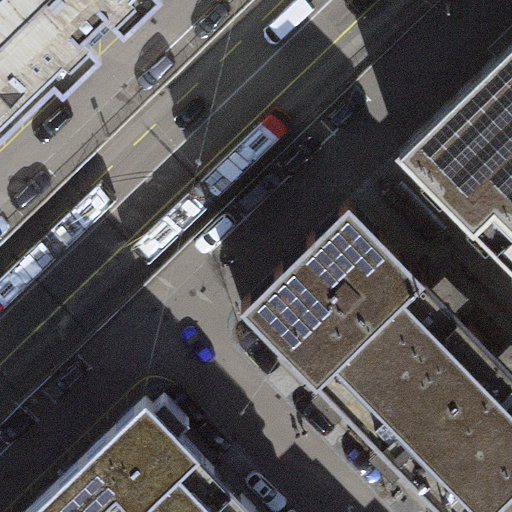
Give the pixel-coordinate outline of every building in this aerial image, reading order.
[(0,0),(0,133),(56,78),(65,87),(99,55),(89,44),(113,20),(124,31),(156,0),(0,0)] [(511,44),(405,150),(511,257),(511,44)] [(331,381),(435,278),(357,200),(253,303),(331,381)] [(501,511),(511,501),(511,354),(435,278),(331,381),(462,511),(501,511)] [(262,511),(244,493),(232,505),(210,483),(224,470),(185,430),(191,424),(164,396),(157,402),(149,394),(26,511),(262,511)] [(511,511),(511,501),(501,511),(511,511)]
